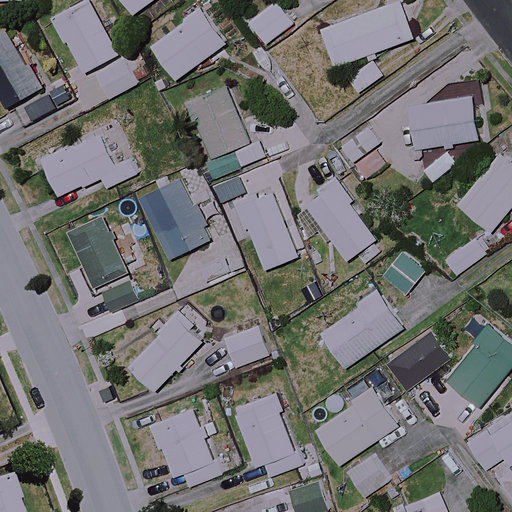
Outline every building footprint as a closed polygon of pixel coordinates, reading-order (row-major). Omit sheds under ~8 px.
[(121,54),(92,0),(88,0),(56,18),(86,73),(121,54)] [(127,0),(137,14),(156,0),(127,0)] [(416,38),(402,0),(325,29),(339,67),(416,38)] [(295,23),(278,1),(250,23),(268,45),(295,23)] [(229,43),(204,9),(155,46),(179,79),(229,43)] [(44,86),(6,27),(0,31),(0,90),(11,107),(44,86)] [(140,83),(127,59),(97,75),(110,100),(140,83)] [(67,81),(17,110),(26,127),(77,98),(67,81)] [(253,144),(228,85),(190,101),(214,159),(201,165),(208,182),(267,157),(260,141),(253,144)] [(412,150),(444,145),(445,149),(456,147),(455,143),(480,139),(473,97),(406,108),(412,150)] [(119,127),(103,134),(46,157),(62,195),(105,177),(109,187),(139,175),(119,127)] [(381,142),(370,127),(342,145),(353,161),(381,142)] [(389,163),(379,149),(354,167),(364,181),(389,163)] [(493,232),(511,209),(511,158),(505,152),(460,204),(493,232)] [(220,182),(238,228),(254,221),(272,267),(307,254),(279,180),(255,189),(248,171),(220,182)] [(51,196),(42,173),(26,179),(35,203),(51,196)] [(196,205),(182,177),(171,182),(168,175),(157,180),(161,187),(142,197),(173,259),(214,239),(209,227),(214,225),(212,219),(222,214),(216,203),(205,208),(202,202),(196,205)] [(355,199),(338,175),(319,188),(323,194),(309,204),(349,260),(358,254),(366,264),(381,253),(374,243),(380,239),(352,201),(355,199)] [(131,273),(104,214),(72,228),(99,287),(131,273)] [(489,253),(477,237),(446,260),(458,276),(489,253)] [(428,269),(404,249),(382,274),(406,295),(428,269)] [(240,268),(235,255),(202,268),(207,281),(240,268)] [(139,300),(131,281),(104,292),(112,311),(139,300)] [(358,304),(360,308),(324,333),(348,368),(406,327),(388,302),(380,289),(358,304)] [(210,336),(182,310),(167,325),(161,318),(152,327),(161,336),(133,365),(159,390),(210,336)] [(511,369),(511,341),(478,313),(464,330),(479,343),(448,380),(481,407),(511,369)] [(271,354),(261,325),(225,338),(236,367),(271,354)] [(441,386),(423,362),(398,380),(415,405),(441,386)] [(342,465),(400,425),(387,406),(402,395),(382,364),(340,392),(350,407),(318,429),(342,465)] [(296,449),(283,413),(287,412),(280,393),(270,396),(235,409),(256,467),(267,463),(272,476),(306,464),(300,448),(296,449)] [(221,475),(198,408),(156,422),(175,476),(186,472),(191,485),(221,475)] [(511,415),(469,443),(485,469),(506,456),(511,465),(511,464),(511,415)] [(393,480),(376,453),(349,470),(366,497),(393,480)] [(23,511),(13,478),(0,481),(0,511),(23,511)] [(323,511),(328,510),(319,481),(291,490),(297,511),(323,511)] [(449,511),(441,492),(407,507),(409,511),(449,511)]
